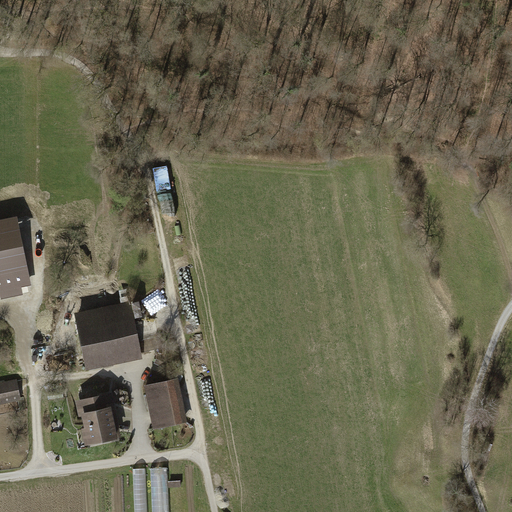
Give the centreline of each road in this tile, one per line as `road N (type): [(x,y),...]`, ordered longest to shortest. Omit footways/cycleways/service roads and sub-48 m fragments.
road 1 (track): [(216,511),(145,160),(74,59),(0,50)]
road 2 (track): [(483,511),(462,454),(465,425),(511,306)]
road 3 (track): [(0,478),(203,450)]
road 4 (track): [(466,149),(511,278)]
